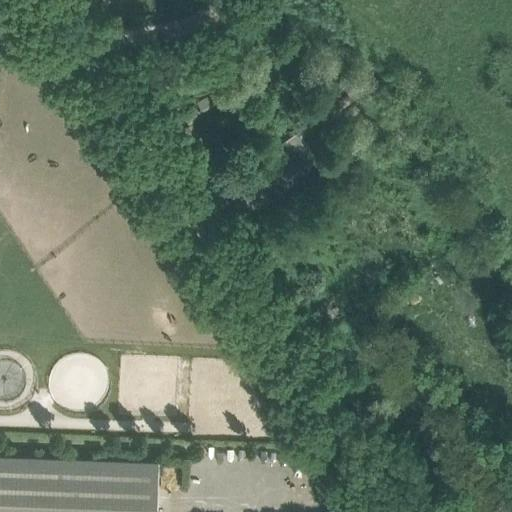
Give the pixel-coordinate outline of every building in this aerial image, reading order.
[(211,73),(205,57),(163,72),(169,88),(211,73)] [(304,126),(271,149),(289,175),(322,152),(304,126)] [(384,241),(397,268),(418,258),(405,231),(384,241)] [(0,452),(0,511),(156,511),(158,459),(138,458),(0,452)] [(161,486),(182,487),(183,461),(162,460),(161,486)]
